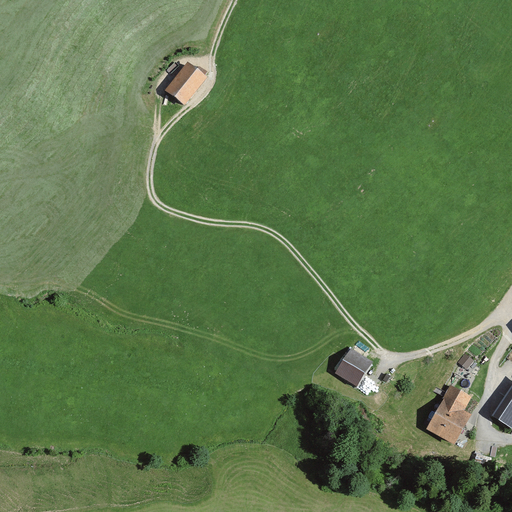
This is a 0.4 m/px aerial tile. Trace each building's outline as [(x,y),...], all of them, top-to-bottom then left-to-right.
[(189,67),(168,94),(187,109),(208,82),(189,67)] [(351,353),(337,376),(360,389),(374,366),(351,353)] [(474,361),(465,354),(458,363),(467,370),(474,361)] [(452,389),(430,432),(459,447),(473,419),(466,416),(474,400),(452,389)] [(511,400),(507,398),(495,417),(510,427),(511,423),(511,400)]
